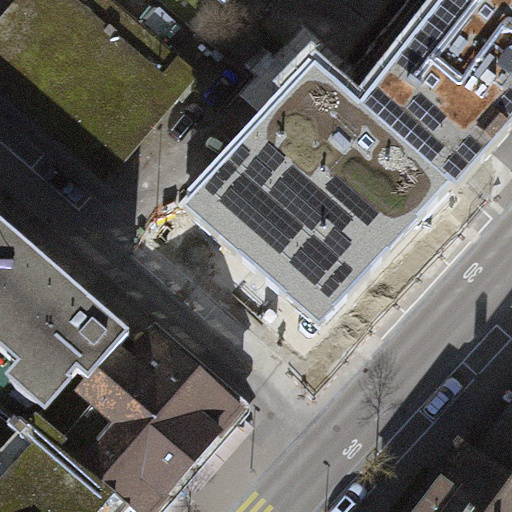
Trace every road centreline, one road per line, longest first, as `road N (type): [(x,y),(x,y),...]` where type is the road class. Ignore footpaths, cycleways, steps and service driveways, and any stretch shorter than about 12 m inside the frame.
road 1 (residential): [(0,134),(348,434)]
road 2 (tertiary): [(511,261),(348,434)]
